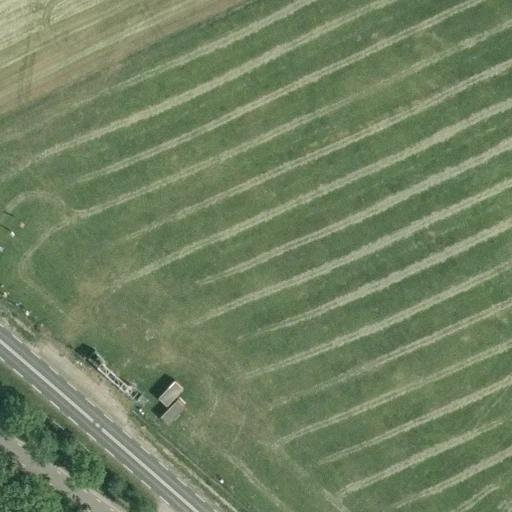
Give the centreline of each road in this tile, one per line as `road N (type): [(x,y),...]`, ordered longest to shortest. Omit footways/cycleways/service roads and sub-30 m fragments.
road 1 (primary): [(200,511),(0,340)]
road 2 (unclassified): [(103,511),(0,439)]
